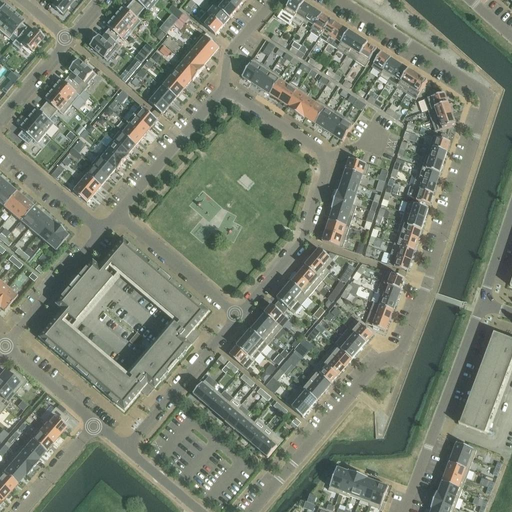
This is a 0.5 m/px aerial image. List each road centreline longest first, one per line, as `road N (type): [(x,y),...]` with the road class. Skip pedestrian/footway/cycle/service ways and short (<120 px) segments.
road 1 (residential): [(253,511),(378,360),(399,353),(488,100),(341,0)]
road 2 (residential): [(224,92),(328,156),(305,241),(239,318)]
road 3 (unclassified): [(479,302),(404,511)]
road 4 (residential): [(239,318),(128,451)]
road 5 (unclassified): [(116,216),(224,92)]
road 6 (residential): [(239,318),(116,216)]
road 7 (unclassified): [(5,347),(100,233)]
road 8 (residential): [(100,233),(0,146)]
